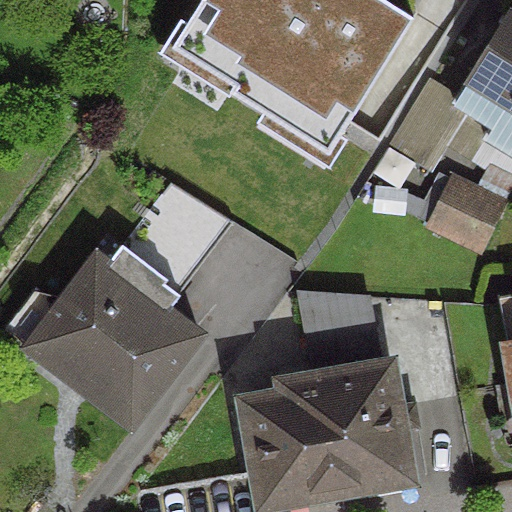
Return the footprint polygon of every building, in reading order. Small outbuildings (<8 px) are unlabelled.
[(384,4),(386,0),(199,0),(163,57),(324,161),(414,24),(384,4)] [(511,21),(503,16),(449,103),(423,87),(385,145),(427,170),(442,146),(509,188),(511,182),(511,21)] [(437,177),(415,218),(482,251),(502,209),(437,177)] [(125,422),(131,415),(191,335),(162,312),(156,303),(148,295),(138,290),(129,287),(92,259),(25,347),(125,422)] [(293,293),(304,362),(358,352),(349,297),(293,293)] [(503,348),(511,394),(511,295),(496,298),(506,347),(503,348)] [(237,401),(255,506),(406,480),(385,364),(274,383),(275,388),(269,389),(270,395),(237,401)]
